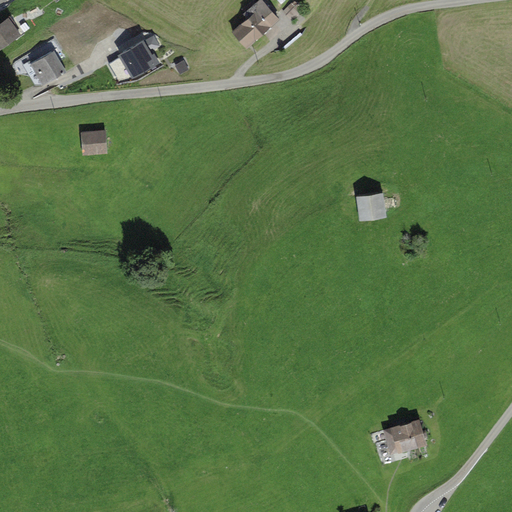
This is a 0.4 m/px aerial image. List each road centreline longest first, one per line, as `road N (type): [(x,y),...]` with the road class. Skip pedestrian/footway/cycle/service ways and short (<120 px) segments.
road 1 (unclassified): [(0,111),(278,77),(392,14),(473,0)]
road 2 (unclassified): [(511,410),(457,479),(416,511)]
